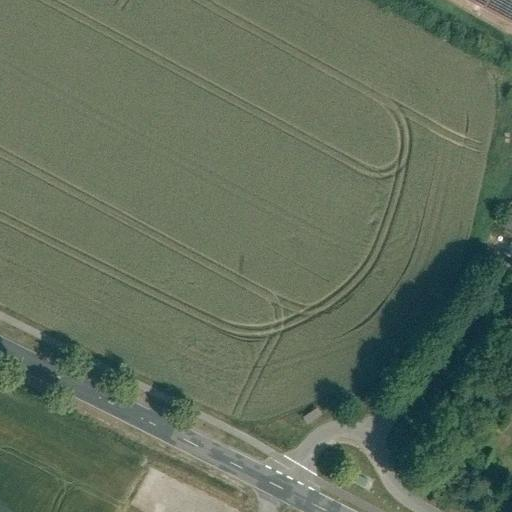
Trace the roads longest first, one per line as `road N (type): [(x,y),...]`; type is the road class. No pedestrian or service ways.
road 1 (tertiary): [(0,343),(281,481)]
road 2 (residential): [(281,481),(320,434),(350,421),(369,431),(405,490),(449,511)]
